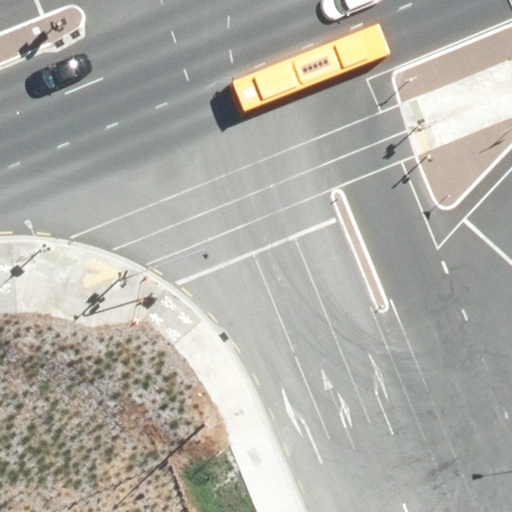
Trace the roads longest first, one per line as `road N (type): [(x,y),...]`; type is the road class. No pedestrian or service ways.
road 1 (unclassified): [(372,511),(236,176),(264,9)]
road 2 (unclassified): [(264,9),(362,125),(492,467)]
road 3 (trunk): [(264,9),(0,113)]
road 4 (trunk): [(511,274),(488,348),(492,467)]
